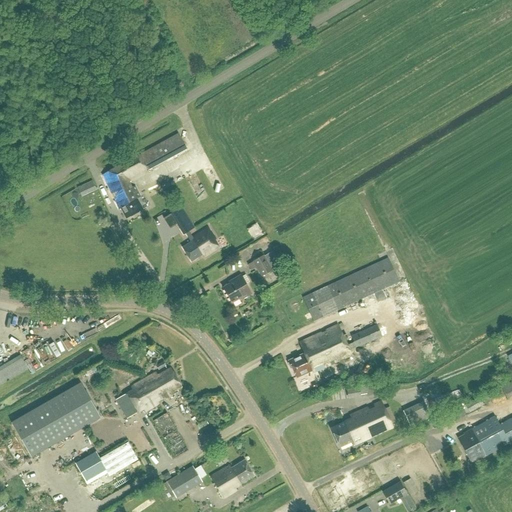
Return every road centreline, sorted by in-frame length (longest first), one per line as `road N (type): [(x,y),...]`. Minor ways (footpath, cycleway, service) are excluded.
road 1 (tertiary): [(312,511),(235,384),(187,324),(122,300),(0,296)]
road 2 (unclassified): [(349,0),(164,110)]
road 3 (unclassified): [(0,209),(164,110)]
